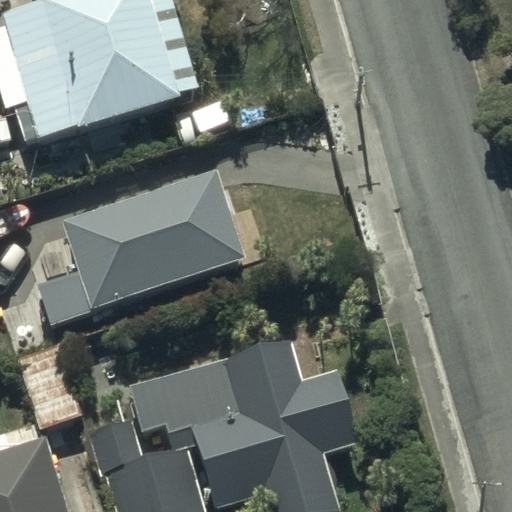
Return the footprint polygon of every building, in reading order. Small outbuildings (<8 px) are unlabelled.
[(73,138),(174,106),(173,101),(197,94),(167,0),(52,0),(0,16),(0,198),(2,198),(0,192),(0,141),(19,136),(22,147),(71,132),(73,138)] [(333,148),(247,177),(267,245),(354,219),(333,148)] [(37,285),(49,322),(244,258),(214,168),(60,219),(78,272),(37,285)] [(290,342),(124,386),(134,423),(95,433),(116,511),(210,511),(211,511),(260,498),(263,511),(334,511),(321,461),(352,453),(332,375),(301,383),(290,342)] [(39,426),(80,413),(59,348),(18,361),(39,426)] [(5,454),(0,455),(0,511),(60,511),(40,443),(5,454)]
